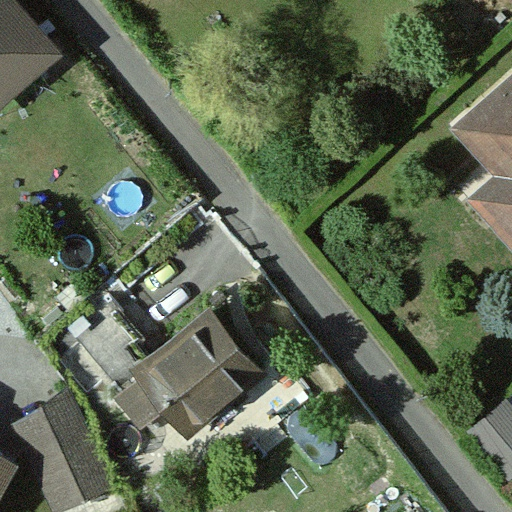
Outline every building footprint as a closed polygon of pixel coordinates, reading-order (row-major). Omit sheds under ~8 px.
[(0,0),(0,92),(52,48),(9,0),(0,0)] [(507,169),(481,192),(511,227),(511,80),(465,122),(507,169)] [(119,386),(143,367),(160,352),(115,298),(76,330),(76,332),(119,386)] [(160,352),(143,367),(192,426),(260,370),(211,310),(160,352)] [(17,424),(36,465),(84,443),(60,391),(17,424)] [(84,443),(36,465),(53,503),(101,480),(84,443)] [(0,480),(12,462),(0,454),(0,480)]
